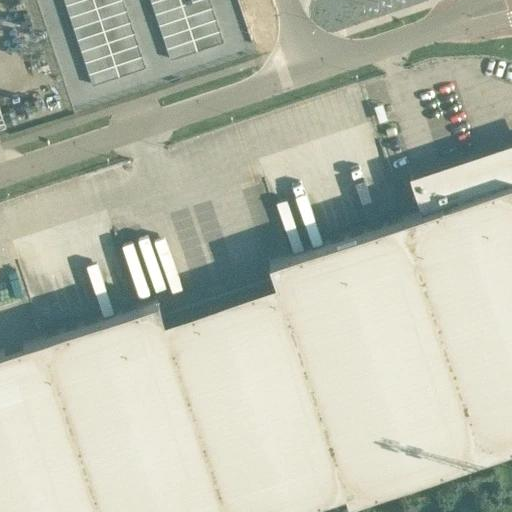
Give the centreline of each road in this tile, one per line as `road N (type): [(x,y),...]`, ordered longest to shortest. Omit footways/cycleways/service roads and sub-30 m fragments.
road 1 (unclassified): [(309,71),(0,175)]
road 2 (unclassified): [(430,29),(309,71)]
